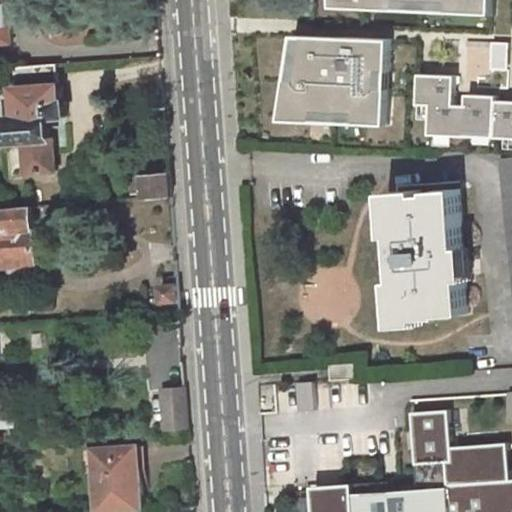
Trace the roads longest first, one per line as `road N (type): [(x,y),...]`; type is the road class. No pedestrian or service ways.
road 1 (primary): [(242,511),(201,0)]
road 2 (unknown): [(217,174),(500,175),(511,291)]
